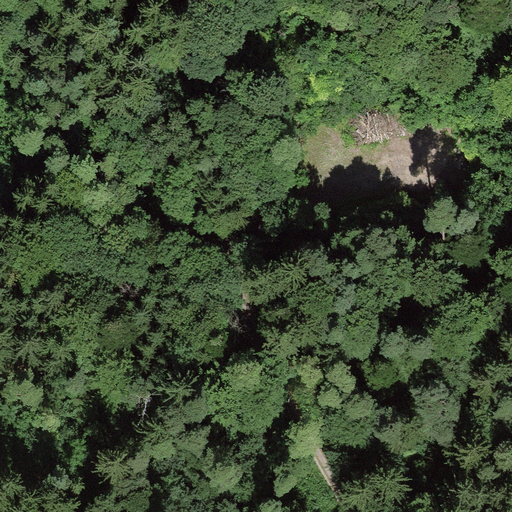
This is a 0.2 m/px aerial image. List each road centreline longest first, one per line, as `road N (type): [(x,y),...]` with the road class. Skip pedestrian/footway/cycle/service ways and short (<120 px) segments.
road 1 (track): [(511,222),(468,229),(386,201),(349,198),(293,210),(217,250),(0,221)]
road 2 (track): [(345,511),(217,250)]
